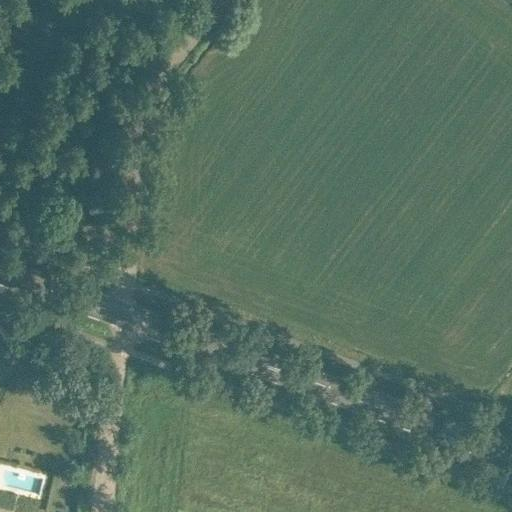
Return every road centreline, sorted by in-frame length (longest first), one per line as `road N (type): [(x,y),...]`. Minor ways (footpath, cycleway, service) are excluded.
road 1 (tertiary): [(511,453),(0,269)]
road 2 (track): [(102,511),(134,134),(153,80),(219,0)]
